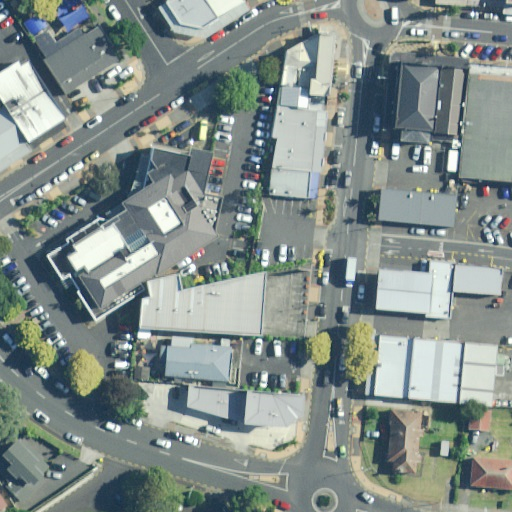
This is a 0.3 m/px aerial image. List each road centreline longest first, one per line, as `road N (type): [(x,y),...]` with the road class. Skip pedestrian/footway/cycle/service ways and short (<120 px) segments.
road 1 (secondary): [(300,482),(236,472),(109,432),(37,389),(0,353)]
road 2 (tertiary): [(327,471),(345,240)]
road 3 (tertiary): [(177,80),(0,197)]
road 4 (tertiary): [(345,240),(366,33)]
road 5 (tertiary): [(345,0),(274,18),(177,80)]
road 6 (residential): [(511,253),(345,240)]
